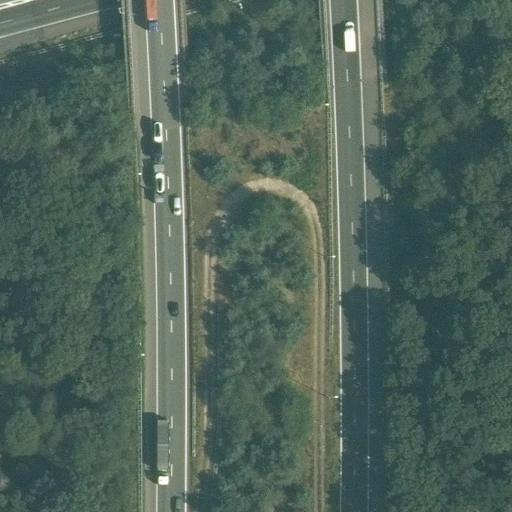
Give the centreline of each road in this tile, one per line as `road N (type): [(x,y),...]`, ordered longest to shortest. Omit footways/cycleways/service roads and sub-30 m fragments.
road 1 (motorway): [(353,511),(353,253),(341,0)]
road 2 (motorway): [(157,0),(169,511)]
